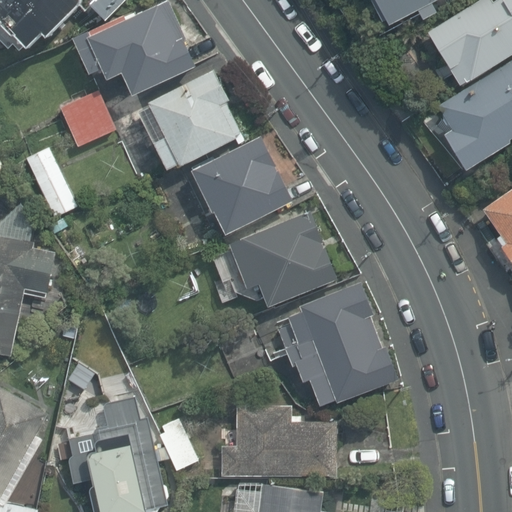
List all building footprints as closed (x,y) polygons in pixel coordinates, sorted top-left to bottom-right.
[(17,34),(30,47),(45,33),(50,37),(82,6),(83,2),(83,0),(0,0),(0,16),(4,21),(3,22),(16,35),(17,34)] [(163,0),(73,43),(90,81),(100,76),(104,84),(123,75),(133,97),(202,65),(171,0),(163,0)] [(94,0),(91,3),(107,19),(125,0),(94,0)] [(354,0),(365,25),(406,7),(410,18),(430,9),(425,0),(354,0)] [(511,0),(478,0),(421,34),(450,83),(511,46),(511,0)] [(511,58),(440,102),(452,121),(437,130),(458,165),(511,132),(511,58)] [(146,143),(163,175),(246,134),(214,70),(142,106),(158,137),(146,143)] [(63,107),(80,146),(117,129),(100,90),(63,107)] [(282,203),(250,135),(179,169),(211,237),(282,203)] [(28,158),(56,217),(79,206),(50,147),(28,158)] [(511,182),(484,203),(508,236),(500,242),(511,258),(511,182)] [(0,354),(14,357),(25,292),(45,295),(53,251),(34,248),(39,221),(23,203),(0,225),(0,354)] [(326,279),(299,210),(200,248),(220,298),(245,289),(252,307),(326,279)] [(388,378),(350,283),(263,317),(290,383),(297,380),(309,410),(388,378)] [(0,498),(17,469),(21,471),(30,456),(24,453),(48,413),(0,384),(0,498)] [(127,396),(85,403),(89,425),(69,428),(83,511),(109,511),(156,504),(141,416),(131,417),(127,396)] [(230,443),(214,443),(213,474),(329,477),(330,427),(283,426),(283,404),(231,403),(230,443)] [(154,423),(171,469),(196,460),(179,414),(154,423)] [(325,511),(312,510),(314,487),(228,480),(225,511),(325,511)] [(0,508),(0,511),(37,511),(38,509),(2,501),(0,508)]
